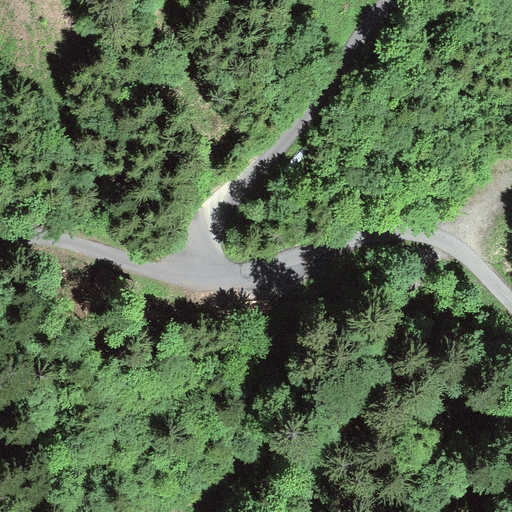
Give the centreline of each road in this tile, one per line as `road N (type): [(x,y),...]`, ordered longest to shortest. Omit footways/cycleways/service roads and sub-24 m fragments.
road 1 (track): [(193,279),(219,206),(258,180),(393,0)]
road 2 (track): [(446,241),(359,392),(276,511)]
road 3 (track): [(446,241),(388,230),(280,275),(234,284),(193,279)]
road 4 (track): [(193,279),(137,276),(74,247),(0,243)]
